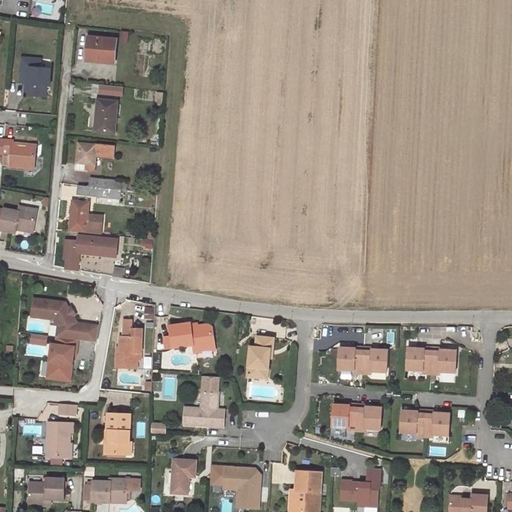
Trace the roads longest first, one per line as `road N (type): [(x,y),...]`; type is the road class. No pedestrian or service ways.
road 1 (residential): [(68,37),(49,268)]
road 2 (residential): [(308,314),(113,282)]
road 3 (residential): [(23,399),(91,395),(113,282)]
road 4 (residential): [(487,317),(308,314)]
road 5 (residential): [(267,428),(299,428),(308,314)]
road 6 (residential): [(499,452),(478,437),(487,317)]
